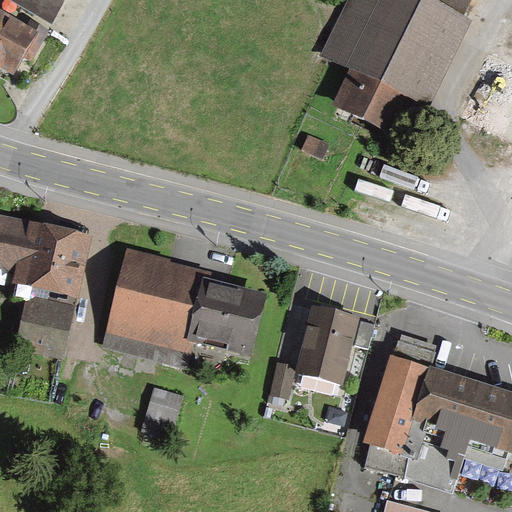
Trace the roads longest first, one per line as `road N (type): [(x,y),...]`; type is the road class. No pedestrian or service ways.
road 1 (tertiary): [(5,157),(511,303)]
road 2 (residential): [(101,0),(5,157)]
